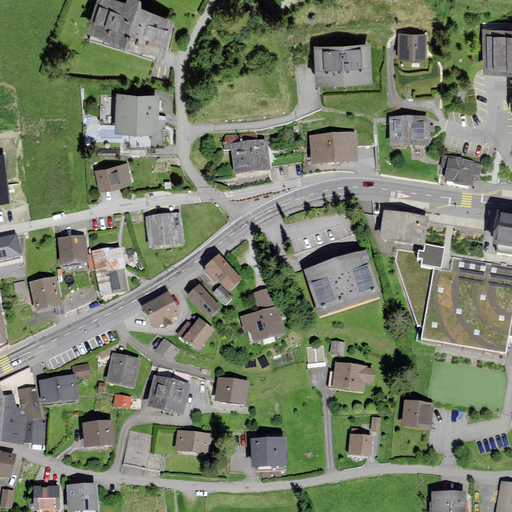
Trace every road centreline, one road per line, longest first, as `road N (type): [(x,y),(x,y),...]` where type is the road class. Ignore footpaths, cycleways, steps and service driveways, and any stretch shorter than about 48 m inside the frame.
road 1 (residential): [(0,445),(175,487),(294,485),(387,469),(511,474)]
road 2 (secondary): [(0,366),(136,299),(246,224)]
road 3 (residential): [(216,197),(125,204),(0,232)]
road 4 (residential): [(216,197),(189,168),(180,72),(213,0)]
road 5 (secondary): [(346,187),(511,206)]
road 6 (residential): [(346,187),(322,178),(216,197)]
